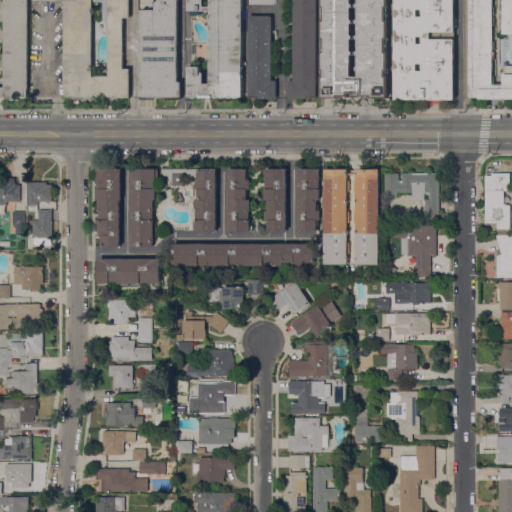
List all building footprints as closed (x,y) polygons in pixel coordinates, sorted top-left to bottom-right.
[(27,0),(27,89),(26,89),(26,97),(16,97),(16,99),(5,99),(5,97),(0,97),(0,87),(4,87),(4,68),(3,68),(3,54),(4,54),(4,38),(0,38),(0,30),(4,30),(4,21),(0,21),(0,13),(2,13),(2,10),(0,10),(0,2),(4,2),(4,0),(27,0)] [(72,99),(72,98),(63,98),(62,0),(129,0),(129,18),(122,18),(122,69),(129,69),(129,98),(118,98),(118,99),(72,99)] [(177,0),(177,82),(180,82),(180,99),(166,99),(166,97),(155,97),(155,99),(140,99),(140,97),(141,97),(141,10),(154,9),(154,6),(150,6),(150,1),(157,1),(157,0),(177,0)] [(187,97),(187,66),(200,66),(200,72),(203,72),(203,83),(209,83),(209,11),(199,11),(199,15),(189,15),(189,11),(187,11),(187,0),(242,0),(242,97),(187,97)] [(316,0),(316,99),(315,99),(315,98),(306,98),(306,99),(288,99),(288,80),(292,80),(292,0),(316,0)] [(361,98),(361,96),(357,96),(357,98),(320,98),(320,75),(321,75),(321,70),(320,70),(320,51),(321,51),(321,39),(320,39),(320,19),(321,19),(321,7),(321,0),(388,0),(388,98),(361,98)] [(453,0),(453,100),(394,100),(394,0),(453,0)] [(511,0),(511,33),(502,33),(502,21),(498,21),(498,13),(502,13),(502,11),(500,11),(500,3),(502,3),(502,0),(492,0),(492,7),(493,7),(493,15),(492,15),(492,17),(493,17),(493,25),(491,25),(491,41),(493,41),(493,49),(492,49),(492,52),(493,52),(493,60),(492,60),(492,76),(493,76),(493,83),(502,83),(502,74),(504,74),(504,66),(511,65),(511,99),(478,99),(478,97),(469,97),(469,85),(468,85),(468,0),(511,0)] [(271,80),(276,80),(276,97),(274,97),(274,99),(258,99),(258,98),(247,98),(248,15),(270,15),(270,17),(271,17),(271,80)] [(121,200),(120,200),(120,247),(101,247),(101,236),(98,236),(98,200),(96,200),(96,168),(121,169),(121,200)] [(132,200),(130,200),(130,168),(158,169),(158,177),(155,177),(155,200),(154,200),(154,211),(153,211),(153,219),(154,219),(154,242),(153,242),(152,247),(131,246),(132,200)] [(228,168),(246,168),(246,180),(249,180),(249,189),(246,189),(246,199),(250,199),(250,211),(249,211),(248,219),(250,219),(250,231),(227,231),(228,168)] [(286,231),(267,231),(267,228),(265,228),(265,224),(267,224),(267,220),(265,220),(265,210),(267,210),(267,200),(264,200),(264,168),(286,168),(286,231)] [(320,168),(320,200),(317,200),(317,210),(319,210),(319,220),(317,220),(317,231),(298,231),(298,168),(320,168)] [(360,264),(360,267),(357,267),(357,266),(355,266),(355,264),(324,264),(324,168),(379,169),(379,264),(360,264)] [(216,231),(194,231),(194,219),(195,219),(195,211),(194,211),(194,199),(197,199),(197,195),(196,195),(196,189),(195,189),(195,180),(197,180),(197,175),(185,175),(185,185),(172,185),(172,175),(163,175),(163,169),(216,169),(216,231)] [(396,192),(396,194),(389,194),(389,192),(384,192),(385,173),(398,173),(398,180),(401,180),(401,173),(411,173),(411,174),(427,174),(427,173),(437,173),(437,182),(438,182),(438,214),(430,214),(430,218),(425,218),(425,213),(424,213),(424,200),(411,200),(411,192),(396,192)] [(509,229),(497,228),(497,223),(484,223),(485,173),(509,173),(509,191),(503,191),(503,203),(506,203),(506,205),(509,205),(509,229)] [(0,182),(7,182),(7,178),(14,178),(14,182),(14,184),(19,184),(19,202),(5,201),(5,205),(0,205),(0,182)] [(46,182),(46,184),(51,184),(51,201),(49,201),(49,202),(47,202),(47,201),(37,201),(37,211),(27,211),(27,182),(46,182)] [(51,221),(52,221),(51,238),(50,245),(33,245),(33,238),(32,238),(32,220),(37,220),(38,209),(51,210),(51,221)] [(24,235),(14,235),(14,225),(12,225),(12,211),(24,211),(24,235)] [(429,257),(430,277),(415,277),(415,255),(406,256),(406,254),(401,254),(400,238),(398,238),(398,226),(435,225),(435,257),(429,257)] [(511,234),(511,277),(496,277),(496,256),(494,253),(495,251),(494,250),(499,248),(495,235),(498,234),(511,234)] [(314,244),(314,262),(308,262),(308,264),(303,264),(303,266),(294,266),(294,262),(283,262),(283,265),(272,265),(264,265),(264,266),(238,266),(238,265),(230,265),(230,266),(207,266),(207,265),(199,265),(199,266),(176,266),(176,265),(169,265),(169,244),(314,244)] [(149,283),(149,282),(140,282),(140,284),(129,284),(129,286),(120,286),(120,283),(117,283),(117,282),(109,282),(109,284),(106,284),(106,286),(98,286),(98,259),(160,259),(160,283),(149,283)] [(13,266),(20,266),(20,265),(24,266),(42,266),(42,270),(41,270),(41,272),(43,273),(42,284),(40,284),(40,289),(21,289),(21,284),(13,284),(13,266)] [(261,280),(261,296),(247,296),(247,280),(261,280)] [(287,304),(276,312),(268,299),(280,290),(281,291),(296,282),(310,303),(293,314),(287,304)] [(430,303),(418,303),(418,305),(412,305),(412,303),(400,303),(400,295),(398,295),(398,283),(406,283),(406,282),(430,283),(430,303)] [(511,282),(511,310),(499,310),(499,300),(497,300),(497,288),(498,288),(498,282),(511,282)] [(0,285),(10,285),(10,297),(0,297),(0,285)] [(243,309),(222,309),(222,306),(210,305),(211,289),(222,290),(222,286),(243,287),(243,309)] [(389,298),(389,311),(376,310),(376,298),(389,298)] [(142,300),(142,309),(135,309),(135,317),(128,317),(128,319),(129,319),(129,321),(128,321),(128,323),(111,323),(111,319),(109,319),(109,307),(107,307),(107,303),(108,303),(109,299),(142,300)] [(302,314),(302,315),(317,305),(320,308),(331,301),(341,315),(330,323),(332,325),(315,337),(308,326),(298,333),(291,322),(302,314)] [(0,304),(39,304),(40,308),(42,308),(42,327),(12,328),(11,317),(16,317),(16,310),(6,310),(6,317),(9,317),(9,328),(0,328),(0,304)] [(205,321),(205,339),(183,339),(182,320),(186,320),(186,311),(191,311),(191,316),(212,316),(215,311),(228,321),(220,332),(207,323),(208,321),(205,321)] [(511,339),(500,339),(500,312),(511,312),(511,339)] [(394,313),(429,313),(429,334),(419,334),(419,336),(412,336),(412,334),(398,334),(398,327),(394,327),(394,313)] [(138,317),(151,317),(151,331),(138,331),(138,317)] [(388,328),(389,340),(376,341),(376,328),(388,328)] [(151,331),(151,342),(138,342),(138,331),(151,331)] [(6,343),(6,341),(4,341),(3,340),(3,335),(4,334),(6,334),(6,332),(42,332),(42,354),(41,355),(39,356),(22,356),(22,354),(14,354),(14,345),(7,345),(7,343),(6,343)] [(109,360),(109,341),(111,341),(111,336),(128,336),(128,341),(134,341),(134,347),(152,347),(152,360),(109,360)] [(191,354),(178,354),(178,342),(191,342),(191,354)] [(306,344),(306,342),(331,342),(331,379),(308,379),(308,376),(305,376),(305,379),(289,379),(289,360),(308,360),(308,353),(305,353),(305,344),(306,344)] [(395,343),(395,344),(414,344),(414,352),(416,352),(416,369),(401,369),(401,380),(387,379),(387,369),(386,369),(386,354),(380,354),(380,348),(380,343),(395,343)] [(511,368),(499,368),(499,365),(497,365),(497,343),(511,343),(511,368)] [(6,363),(6,375),(0,375),(0,350),(10,350),(9,362),(6,362),(6,363)] [(231,356),(233,356),(233,364),(234,364),(234,367),(234,372),(235,372),(235,376),(217,376),(209,376),(200,375),(200,377),(187,376),(187,364),(200,365),(200,356),(203,356),(203,350),(231,350),(231,356)] [(36,383),(39,383),(39,393),(16,393),(16,388),(15,388),(15,387),(8,387),(8,388),(6,388),(6,386),(4,386),(4,380),(5,380),(5,377),(9,377),(9,371),(24,371),(24,363),(36,363),(36,383)] [(155,375),(142,375),(142,364),(155,364),(155,375)] [(132,365),(132,379),(134,379),(134,382),(132,382),(132,384),(133,384),(133,387),(132,387),(132,388),(114,388),(114,378),(113,378),(113,376),(108,376),(108,365),(132,365)] [(511,398),(511,397),(508,397),(508,403),(498,403),(498,389),(496,389),(496,385),(497,385),(497,383),(496,382),(496,378),(497,377),(497,375),(509,375),(509,373),(511,373),(511,375),(511,374),(511,398)] [(300,381),(323,381),(330,381),(330,396),(323,396),(323,397),(318,397),(318,403),(324,403),(324,413),(291,413),(291,402),(298,402),(298,395),(289,395),(289,380),(300,380),(300,381)] [(188,397),(188,388),(199,388),(199,384),(200,384),(200,383),(217,383),(217,381),(234,381),(234,395),(224,395),(224,408),(198,408),(198,413),(188,413),(188,397)] [(142,396),(142,383),(155,383),(155,396),(142,396)] [(417,416),(419,416),(419,434),(412,434),(412,440),(399,440),(399,430),(395,430),(395,418),(391,419),(391,416),(386,416),(386,403),(390,403),(390,392),(397,392),(397,391),(417,391),(417,416)] [(155,407),(142,407),(142,396),(155,396),(155,407)] [(0,398),(36,398),(35,417),(33,417),(33,422),(11,422),(11,418),(12,418),(13,413),(8,413),(5,411),(5,408),(0,408),(0,398)] [(130,402),(130,408),(134,408),(134,416),(142,416),(142,425),(105,425),(105,417),(103,417),(103,410),(106,410),(106,403),(130,402)] [(511,430),(511,407),(498,408),(497,430),(511,430)] [(380,441),(379,441),(379,442),(354,442),(355,426),(355,409),(367,409),(367,426),(379,426),(379,427),(380,427),(380,441)] [(235,418),(235,427),(234,427),(234,430),(233,430),(233,437),(231,437),(231,444),(205,443),(205,441),(204,441),(204,438),(205,438),(205,436),(206,436),(206,427),(198,427),(198,418),(209,418),(209,417),(218,417),(218,418),(235,418)] [(319,426),(328,426),(328,434),(327,434),(327,447),(322,447),(322,450),(287,451),(287,435),(294,435),(294,418),(319,418),(319,426)] [(135,431),(135,441),(121,441),(121,450),(123,450),(123,453),(122,453),(122,455),(105,455),(105,450),(102,450),(102,431),(135,431)] [(511,435),(495,436),(495,463),(511,462),(511,435)] [(0,442),(2,441),(3,441),(3,438),(7,438),(7,436),(25,436),(25,445),(27,445),(27,448),(31,448),(31,459),(0,458),(0,442)] [(191,453),(175,452),(176,440),(192,440),(191,453)] [(434,479),(419,479),(419,486),(418,486),(418,498),(422,498),(422,511),(398,511),(399,467),(400,467),(400,456),(415,456),(415,445),(434,446),(434,479)] [(390,448),(390,457),(378,457),(378,448),(390,448)] [(139,462),(139,461),(132,461),(132,449),(145,449),(145,462),(139,462)] [(234,455),(234,470),(224,470),(224,483),(197,483),(197,472),(193,472),(193,463),(199,463),(199,457),(218,457),(218,455),(234,455)] [(304,455),(309,455),(309,467),(304,467),(304,468),(289,468),(289,455),(304,455)] [(164,462),(164,473),(139,473),(139,462),(145,462),(164,462)] [(31,482),(28,482),(28,487),(11,487),(11,486),(11,484),(3,484),(4,472),(8,472),(8,464),(31,464),(31,482)] [(313,511),(313,467),(332,467),(332,480),(325,480),(325,488),(339,488),(339,500),(326,500),(326,511),(313,511)] [(371,511),(355,511),(355,507),(351,507),(351,498),(344,498),(344,467),(362,467),(362,470),(363,470),(363,474),(362,474),(362,483),(363,490),(370,490),(370,497),(371,497),(371,511)] [(129,468),(129,472),(134,472),(134,478),(147,478),(147,491),(101,491),(101,479),(98,479),(98,469),(129,468)] [(305,475),(307,475),(307,478),(305,478),(305,480),(306,480),(306,493),(298,493),(298,496),(297,496),(297,506),(305,506),(305,511),(282,511),(283,491),(284,491),(284,476),(289,476),(289,472),(305,472),(305,475)] [(511,511),(497,511),(498,480),(511,480),(511,473),(511,511)] [(235,501),(232,501),(232,511),(197,511),(197,502),(194,502),(194,492),(235,492),(235,501)] [(26,511),(2,511),(2,509),(0,509),(0,497),(28,496),(28,507),(26,507),(26,511)] [(124,497),(124,511),(118,511),(95,511),(95,502),(98,502),(98,497),(124,497)]
